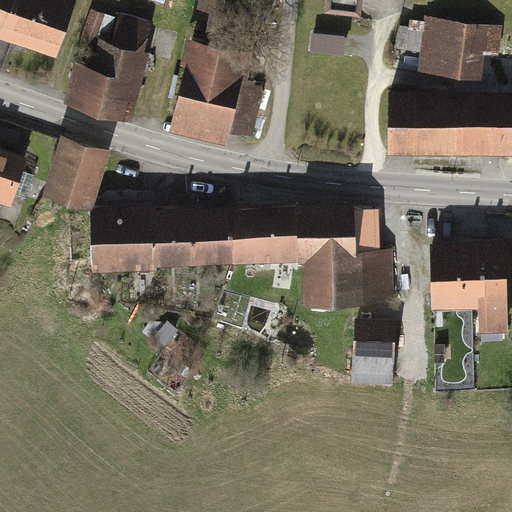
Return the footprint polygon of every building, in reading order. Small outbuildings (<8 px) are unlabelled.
[(0,0),(0,34),(14,40),(27,0),(0,0)] [(27,0),(14,40),(60,55),(78,0),(27,0)] [(334,0),(334,9),(358,12),(358,0),(334,0)] [(74,58),(65,100),(135,118),(154,54),(143,49),(152,24),(119,11),(116,20),(94,11),(74,58)] [(427,17),(426,23),(422,55),(421,68),(481,75),(484,48),(500,50),(503,27),(427,17)] [(396,51),(422,55),(426,23),(411,21),(410,27),(399,25),(396,51)] [(314,32),(312,49),(346,53),(347,36),(314,32)] [(254,53),(188,35),(182,57),(191,60),(173,128),(225,142),(229,128),(254,135),(268,82),(248,77),(254,53)] [(511,89),(390,86),(388,147),(511,149),(511,89)] [(110,154),(60,138),(43,189),(92,204),(110,154)] [(0,143),(0,198),(10,202),(28,153),(0,143)] [(358,196),(232,200),(234,256),(305,254),(306,298),(396,295),(395,248),(367,249),(367,220),(359,220),(358,196)] [(232,200),(92,204),(62,205),(64,256),(94,255),(94,260),(234,256),(232,200)] [(506,233),(430,235),(432,300),(480,298),(482,332),(510,331),(506,233)] [(397,318),(357,315),(352,382),(391,385),(397,318)]
